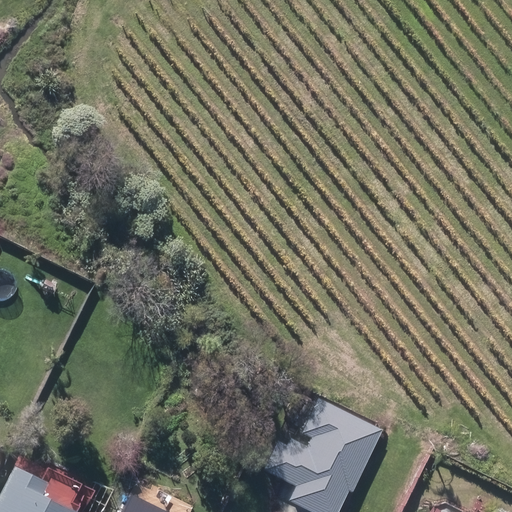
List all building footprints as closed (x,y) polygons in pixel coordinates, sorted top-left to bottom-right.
[(287,500),(312,511),(335,511),(347,490),(350,492),(381,429),(316,397),(300,433),(309,437),(305,447),(288,438),(285,445),(276,440),(262,469),(295,485),(287,500)] [(9,463),(0,482),(0,511),(76,511),(34,492),(41,478),(9,463)] [(158,480),(170,485),(174,476),(171,475),(174,468),(166,464),(158,480)] [(209,486),(224,493),(229,483),(214,476),(209,486)] [(476,507),(487,511),(490,511),(496,500),(482,494),(476,507)]
